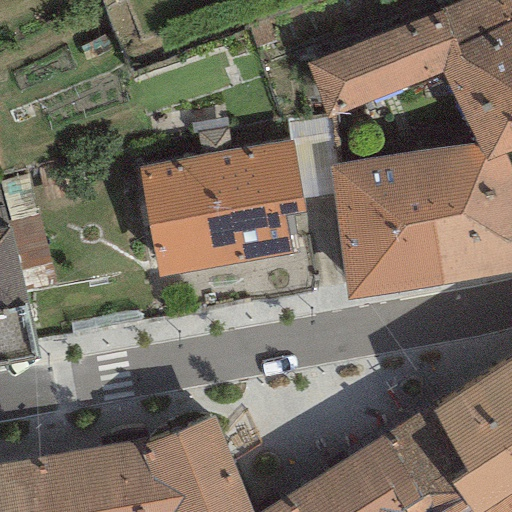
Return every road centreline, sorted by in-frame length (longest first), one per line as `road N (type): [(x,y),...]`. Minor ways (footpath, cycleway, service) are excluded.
road 1 (tertiary): [(511,290),(0,396)]
road 2 (unknown): [(302,58),(360,325)]
